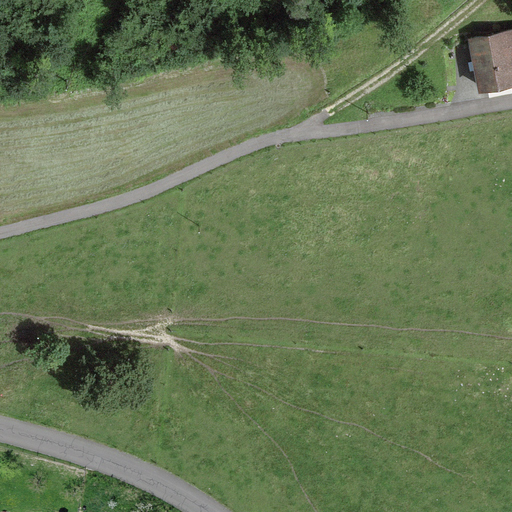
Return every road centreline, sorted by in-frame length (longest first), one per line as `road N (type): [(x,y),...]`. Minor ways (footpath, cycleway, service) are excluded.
road 1 (residential): [(0,235),(92,210),(276,137),(511,107)]
road 2 (track): [(475,0),(288,136)]
road 3 (residential): [(0,431),(132,472),(193,511)]
